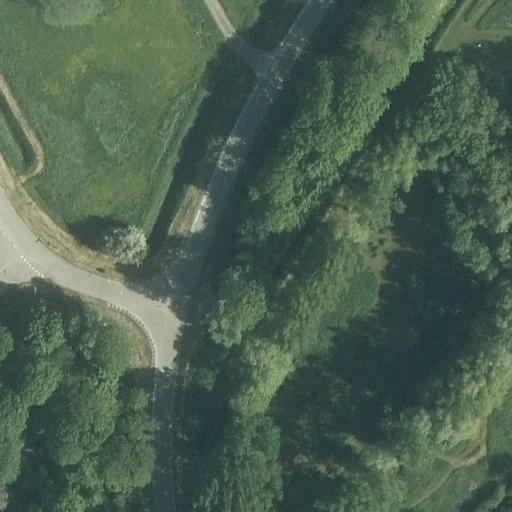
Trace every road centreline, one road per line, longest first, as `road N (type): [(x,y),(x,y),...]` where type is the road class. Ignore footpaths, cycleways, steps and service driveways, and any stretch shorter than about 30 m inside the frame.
road 1 (tertiary): [(172,315),(251,107),(317,0)]
road 2 (tertiary): [(165,511),(160,406),(172,315)]
road 3 (tertiary): [(172,315),(64,283),(21,255)]
